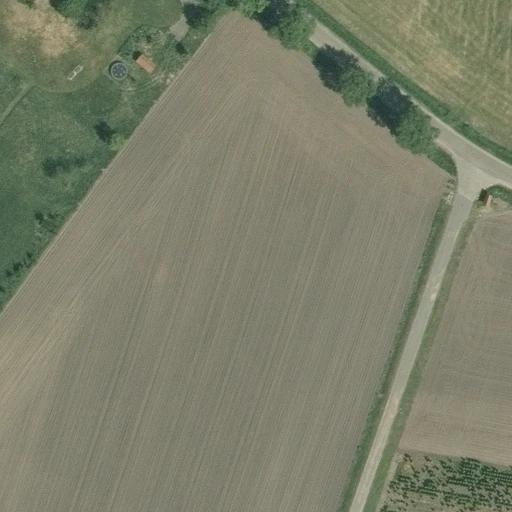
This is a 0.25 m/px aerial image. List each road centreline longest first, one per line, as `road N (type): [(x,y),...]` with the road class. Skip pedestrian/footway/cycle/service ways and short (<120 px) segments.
road 1 (unclassified): [(350,511),(476,159)]
road 2 (unclassified): [(476,159),(275,0)]
